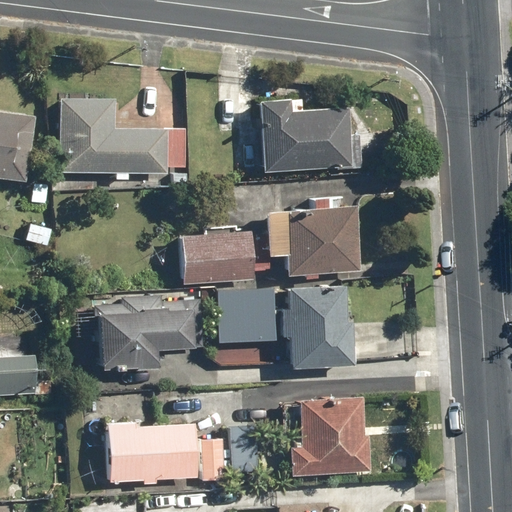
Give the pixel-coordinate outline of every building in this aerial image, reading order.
[(52,99),(51,173),(161,174),(162,129),(107,129),(108,100),(52,99)] [(250,102),(254,173),(354,167),(353,135),(344,136),(342,109),(282,113),(281,100),(250,102)] [(0,113),(0,180),(15,182),(23,117),(0,113)] [(275,210),(275,212),(257,212),(258,257),(276,257),(276,276),(350,275),(349,209),(275,210)] [(50,226),(20,224),(19,246),(49,248),(50,226)] [(172,237),(176,288),(248,283),(245,232),(172,237)] [(281,371),(345,371),(345,317),(338,317),(338,288),(280,288),(280,310),(272,310),(272,339),(280,339),(281,371)] [(209,291),(211,345),(269,343),(267,289),(209,291)] [(155,302),(155,298),(111,297),(110,306),(88,305),(86,370),(147,371),(147,352),(183,353),(183,349),(197,349),(198,303),(155,302)] [(0,338),(0,398),(27,398),(26,338),(0,338)] [(282,448),(284,477),(363,472),(361,436),(357,436),(355,397),(290,401),(292,447),(282,448)] [(96,428),(98,483),(192,479),(189,424),(96,428)] [(217,439),(194,440),(196,482),(219,481),(217,439)]
